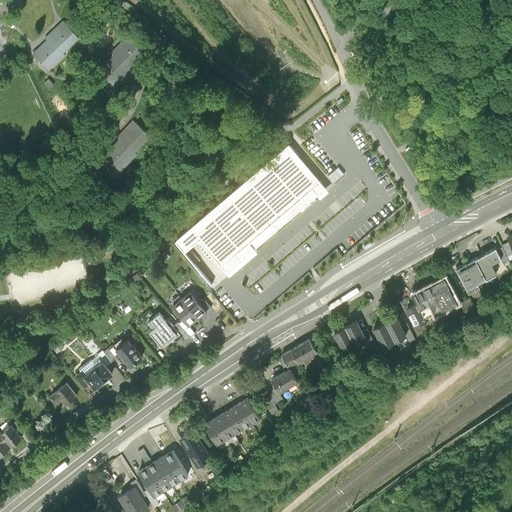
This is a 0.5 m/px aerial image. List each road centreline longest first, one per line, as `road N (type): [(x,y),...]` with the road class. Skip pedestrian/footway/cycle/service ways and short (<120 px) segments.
road 1 (residential): [(259,336),(251,324),(206,341),(84,410),(0,470)]
road 2 (primary): [(22,511),(259,336)]
road 3 (primary): [(259,336),(511,197)]
road 4 (track): [(511,339),(292,511)]
